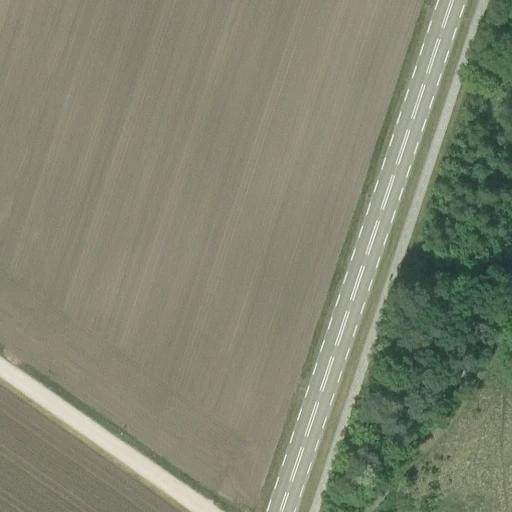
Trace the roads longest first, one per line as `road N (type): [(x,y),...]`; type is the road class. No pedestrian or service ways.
road 1 (primary): [(284,511),(451,0)]
road 2 (track): [(511,299),(344,511)]
road 3 (track): [(0,367),(208,511)]
